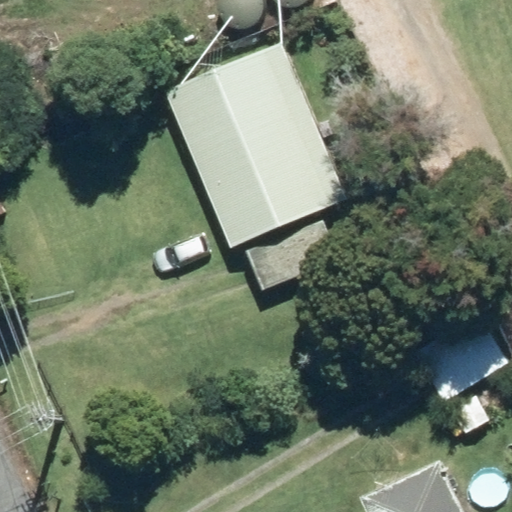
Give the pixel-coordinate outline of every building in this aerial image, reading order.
[(168,91),(233,247),(348,199),(283,43),(168,91)] [(265,290),(339,259),(322,220),(248,251),(265,290)] [(444,402),(509,360),(486,324),(421,364),(444,402)] [(490,421),(477,395),(451,408),(465,433),(490,421)] [(465,511),(441,460),(362,496),(368,511),(465,511)]
